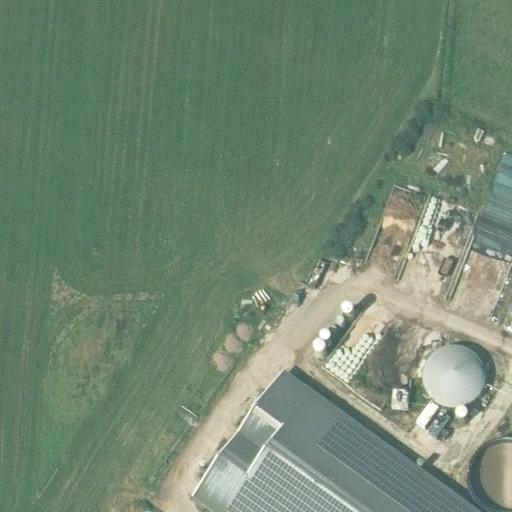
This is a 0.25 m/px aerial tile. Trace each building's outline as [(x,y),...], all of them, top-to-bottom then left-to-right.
[(430,120),(422,132),(435,141),(443,129),(430,120)] [(511,244),(511,156),(505,154),(498,173),(511,177),(511,229),(507,243),(511,244)] [(320,308),(303,334),(313,341),(330,315),(320,308)] [(485,384),(486,381),(485,377),(485,375),(484,373),(483,369),(482,367),(480,363),(477,360),(475,358),(472,356),(468,353),(466,352),(462,351),(460,351),(455,350),(453,350),(449,351),(447,351),(443,352),(439,354),(435,357),(433,358),(430,361),(429,363),(428,365),(426,369),(425,371),(424,375),(423,377),(423,381),(423,386),(424,388),(425,392),(426,394),(428,398),(429,400),(432,403),(433,405),(437,407),(441,409),(445,411),(447,412),(449,412),(453,413),(455,413),(460,412),(462,412),(466,410),(470,408),(474,406),(475,405),(477,403),(480,400),(482,396),(483,394),(484,390),(485,388),(485,384)] [(468,511),(281,376),(194,500),(211,511),(468,511)] [(457,420),(457,421),(457,422),(458,423),(458,424),(459,424),(459,425),(460,425),(460,426),(461,426),(462,426),(463,426),(464,426),(465,426),(466,425),(467,425),(467,424),(468,423),(468,422),(468,421),(468,420),(468,419),(468,418),(468,417),(467,417),(467,416),(466,416),(465,415),(464,415),(463,415),(462,415),(461,415),(460,415),(460,416),(459,416),(459,417),(458,417),(458,418),(457,419),(457,420)] [(468,479),(468,482),(468,484),(468,487),(469,490),(469,492),(470,495),(471,497),(472,500),(474,502),(475,504),(477,507),(479,509),(481,510),(482,511),(511,511),(511,443),(508,443),(505,443),(503,443),(500,443),(497,444),(495,445),(492,446),(490,447),(487,448),(485,449),(483,451),(481,453),(479,455),(477,457),(475,459),(474,461),(472,463),(471,466),(470,468),(469,471),(469,473),(468,476),(468,479)]
